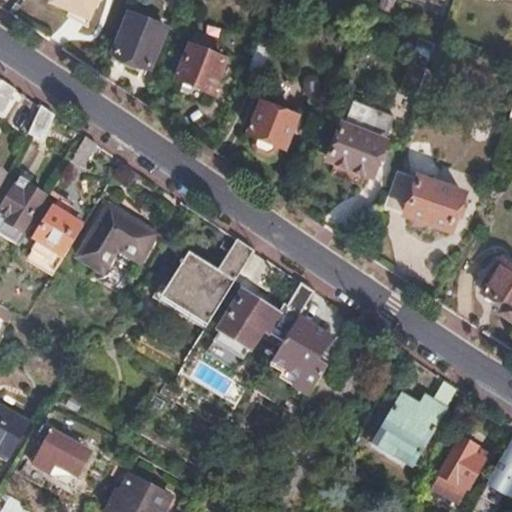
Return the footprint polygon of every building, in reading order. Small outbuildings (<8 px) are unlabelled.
[(95,0),(49,0),(50,1),(88,17),(95,0)] [(166,29),(129,14),(116,46),(153,61),(166,29)] [(223,61),(189,46),(175,78),(209,92),(223,61)] [(393,113),(414,120),(422,96),(416,94),(425,69),(411,64),(393,113)] [(0,111),(2,113),(14,87),(0,77),(0,111)] [(353,102),(343,128),(383,143),(393,117),(353,102)] [(40,139),(51,112),(39,104),(26,133),(40,139)] [(294,117),(260,104),(249,134),(283,146),(294,117)] [(383,143),(343,128),(330,160),(370,175),(383,143)] [(83,166),(96,143),(84,134),(69,159),(83,166)] [(397,169),(384,205),(448,229),(461,192),(397,169)] [(29,182),(20,176),(0,211),(0,232),(16,241),(43,195),(28,186),(29,182)] [(66,255),(83,225),(67,216),(72,207),(58,198),(35,238),(66,255)] [(158,235),(110,204),(77,256),(103,272),(126,286),(141,262),(158,235)] [(252,248),(235,237),(217,269),(186,251),(160,297),(205,325),(252,248)] [(511,267),(501,260),(481,292),(511,311),(511,267)] [(297,317),(313,290),(300,281),(285,305),(283,304),(278,313),(241,292),(212,340),(264,371),(271,359),(297,317)] [(308,397),(326,367),(316,361),(331,337),(297,317),(271,359),(289,370),(282,381),(308,397)] [(426,407),(401,392),(372,443),(410,465),(445,406),(432,398),(426,407)] [(28,419),(0,402),(0,451),(7,456),(28,419)] [(94,451),(52,427),(32,465),(73,487),(94,451)] [(511,473),(511,434),(486,480),(503,490),(511,473)] [(485,452),(458,437),(433,480),(434,488),(443,494),(446,493),(458,500),(485,452)] [(128,476),(120,491),(116,489),(106,509),(110,511),(161,511),(169,499),(128,476)]
